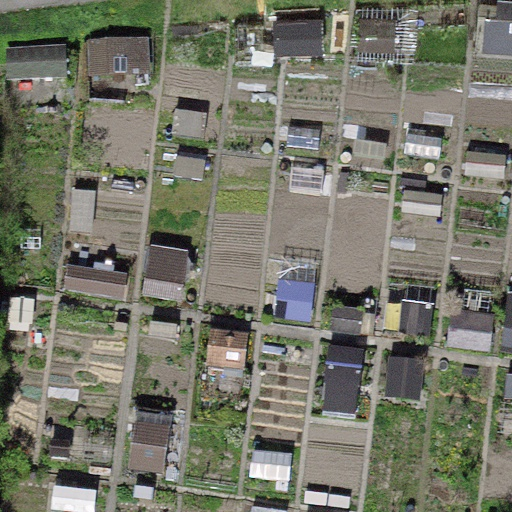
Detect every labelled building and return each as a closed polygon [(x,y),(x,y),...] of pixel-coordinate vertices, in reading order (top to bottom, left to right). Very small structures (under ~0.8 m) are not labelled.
[(511,0),(497,0),(497,23),(511,23),(511,0)] [(357,14),(355,42),(393,45),(395,16),(357,14)] [(265,23),(266,49),(307,48),(307,22),(265,23)] [(89,40),(90,73),(152,71),(151,38),(89,40)] [(7,46),(9,86),(55,84),(54,67),(62,67),(61,44),(7,46)] [(202,138),(206,112),(175,108),(171,133),(202,138)] [(503,178),(506,154),(466,150),(464,174),(503,178)] [(151,247),(145,295),(179,299),(185,251),(151,247)] [(68,265),(64,290),(103,295),(107,270),(68,265)] [(280,280),(276,317),(310,321),(315,285),(280,280)] [(511,290),(507,290),(500,350),(511,351),(511,290)] [(35,298),(10,296),(7,330),(29,331),(30,324),(39,325),(41,302),(35,302),(35,298)] [(402,301),(398,339),(429,342),(432,304),(402,301)] [(334,304),(332,330),(372,334),(374,308),(334,304)] [(448,309),(446,348),(488,351),(491,312),(448,309)] [(209,327),(205,363),(243,368),(247,332),(209,327)] [(331,344),(323,415),(356,419),(364,348),(331,344)] [(419,400),(423,359),(390,356),(385,396),(419,400)] [(444,363),(441,387),(488,392),(490,368),(444,363)] [(511,374),(505,375),(503,406),(511,406),(511,374)] [(126,470),(163,476),(171,425),(133,419),(126,470)] [(49,456),(69,457),(71,435),(50,433),(49,456)] [(94,435),(95,464),(110,463),(109,435),(94,435)] [(251,451),(248,476),(287,480),(290,455),(251,451)] [(51,509),(78,511),(94,511),(96,489),(53,484),(51,509)] [(152,499),(153,487),(134,485),(133,498),(152,499)]
